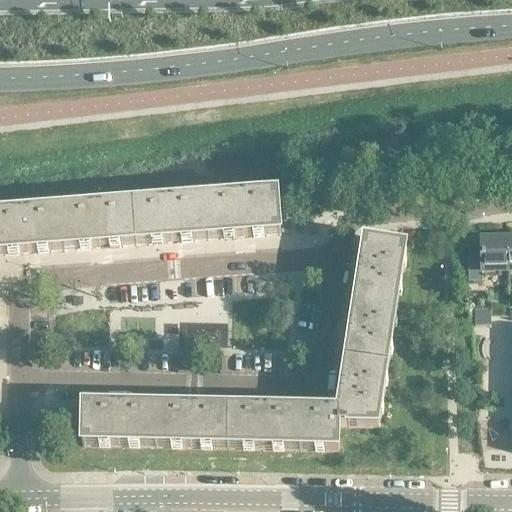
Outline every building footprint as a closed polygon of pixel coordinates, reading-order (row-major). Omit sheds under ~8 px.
[(280,236),(279,218),(277,197),(205,203),(208,242),(280,236)] [(208,242),(205,203),(132,208),(135,247),(208,242)] [(135,247),(132,208),(60,213),(63,252),(135,247)] [(0,257),(63,252),(60,213),(0,217),(0,257)] [(508,273),(507,241),(481,241),(481,251),(482,274),(483,274),(508,273)] [(397,310),(406,250),(364,243),(355,303),(397,310)] [(482,274),(481,251),(468,251),(469,282),(483,282),(483,274),(482,274)] [(387,370),(397,310),(355,303),(346,363),(387,370)] [(378,430),(387,370),(346,363),(338,414),(339,414),(339,429),(378,430)] [(155,449),(156,410),(83,408),(82,448),(155,449)] [(229,451),(229,412),(156,410),(155,449),(229,451)] [(302,452),(303,413),(229,412),(229,451),(302,452)] [(338,453),(339,429),(339,414),(338,414),(303,413),(302,452),(338,453)]
